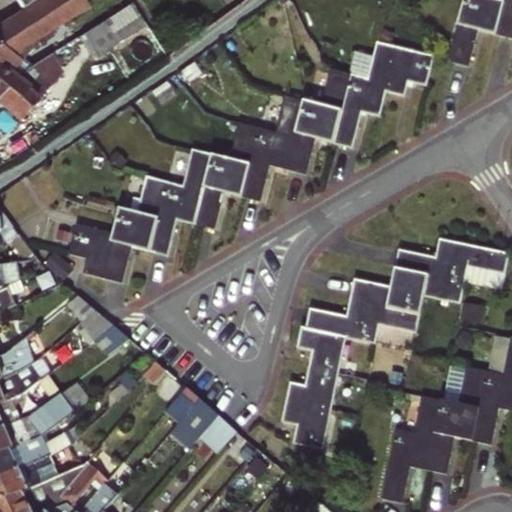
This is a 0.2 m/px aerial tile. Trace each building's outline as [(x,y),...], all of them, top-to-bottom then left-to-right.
[(83,0),(38,0),(1,24),(0,25),(0,93),(15,76),(9,72),(21,60),(14,54),(88,8),(83,0)] [(12,0),(19,10),(33,0),(12,0)] [(511,0),(465,0),(448,62),(469,68),(479,31),(511,39),(511,0)] [(100,23),(114,44),(142,28),(128,6),(100,23)] [(100,23),(83,34),(96,55),(114,44),(100,23)] [(225,194),(243,198),(260,203),(270,166),(307,177),(317,140),(354,150),(363,114),(380,118),(387,93),(405,98),(409,83),(426,88),(434,58),(378,43),(374,58),(368,79),(352,75),(331,70),(322,106),(285,97),(275,133),(228,121),(219,157),(193,151),(184,186),(148,177),(138,214),(120,210),(114,235),(77,225),(69,255),(87,260),(84,274),(123,285),(133,248),(169,257),(178,220),(216,230),(225,194)] [(62,72),(51,54),(29,68),(18,79),(15,76),(0,93),(0,104),(20,122),(62,72)] [(359,54),(352,75),(368,79),(374,58),(359,54)] [(0,234),(25,261),(34,255),(0,208),(0,234)] [(298,427),(295,445),(324,451),(347,339),(376,345),(380,326),(417,334),(425,297),(462,305),(469,269),(505,276),(509,255),(441,241),(436,258),(400,251),(392,288),(355,281),(347,317),(311,310),(307,329),(302,328),(298,349),(312,352),(305,387),(292,384),(284,424),(298,427)] [(18,263),(0,265),(0,291),(21,281),(18,263)] [(21,281),(0,291),(0,315),(17,307),(13,296),(25,291),(21,281)] [(69,306),(84,323),(96,311),(80,297),(69,306)] [(84,323),(82,324),(96,341),(115,327),(96,311),(84,323)] [(455,438),(473,442),(492,446),(500,409),(511,411),(511,339),(503,376),(468,368),(460,405),(423,397),(414,434),(397,430),(382,500),(403,505),(411,468),(447,475),(455,438)] [(0,359),(0,382),(17,376),(31,367),(35,365),(27,340),(6,357),(0,359)] [(146,374),(156,383),(167,371),(157,362),(146,374)] [(17,376),(0,382),(0,405),(11,401),(23,396),(40,383),(42,381),(31,367),(17,376)] [(130,372),(110,387),(119,400),(137,382),(130,372)] [(42,381),(40,383),(50,398),(60,391),(49,375),(42,381)] [(22,421),(11,401),(0,405),(0,455),(42,437),(88,403),(91,400),(79,384),(33,417),(22,421)] [(173,404),(187,416),(201,400),(187,388),(173,404)] [(42,437),(0,455),(0,478),(37,463),(69,446),(72,444),(100,420),(88,403),(42,437)] [(37,463),(0,478),(0,502),(65,474),(60,466),(74,457),(69,446),(37,463)] [(65,474),(0,502),(0,511),(46,511),(47,511),(69,505),(72,506),(98,475),(87,465),(65,474)] [(46,511),(81,511),(98,492),(107,482),(98,475),(72,506),(69,505),(47,511),(46,511)] [(105,511),(112,504),(98,492),(81,511),(105,511)] [(331,511),(321,502),(312,511),(331,511)]
